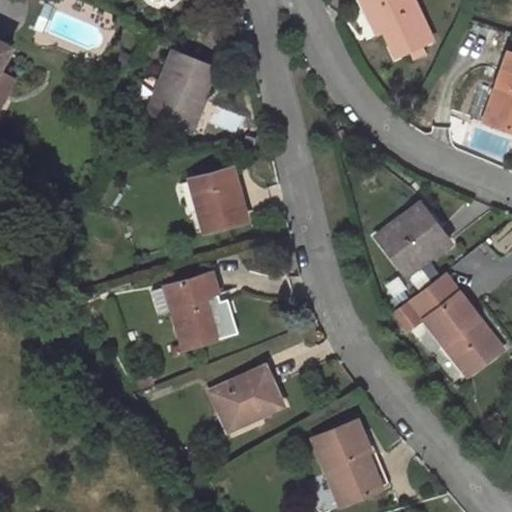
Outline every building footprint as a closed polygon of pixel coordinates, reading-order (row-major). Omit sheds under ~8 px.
[(146,0),(159,10),(166,0),(146,0)] [(446,39),(421,0),(374,0),(373,1),(391,29),(397,26),(416,56),(446,39)] [(10,71),(22,49),(0,36),(0,98),(13,105),(25,83),(10,71)] [(237,58),(194,38),(171,103),(205,119),(216,83),(225,87),(237,58)] [(511,46),(511,47),(487,116),(511,125),(511,46)] [(0,128),(13,105),(0,98),(0,128)] [(259,221),(242,167),(200,180),(216,231),(259,221)] [(458,240),(432,203),(411,222),(404,216),(385,235),(412,268),(420,261),(425,266),(458,240)] [(435,318),(467,286),(452,269),(418,297),(435,318)] [(230,296),(224,272),(178,287),(197,351),(234,341),(222,299),(230,296)] [(481,321),(489,313),(467,286),(435,318),(478,371),(506,348),(481,321)] [(511,343),(511,340),(489,313),(481,321),(506,348),(511,343)] [(306,393),(292,354),(234,376),(250,418),(306,393)] [(355,503),(389,488),(372,449),(382,446),(369,413),(323,434),(355,503)] [(390,442),(382,446),(372,449),(389,488),(405,480),(390,442)]
